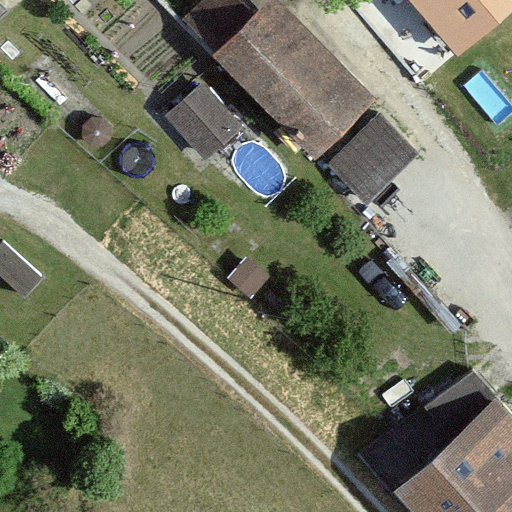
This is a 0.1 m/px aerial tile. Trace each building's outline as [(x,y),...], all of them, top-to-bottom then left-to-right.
[(0,0),(0,19),(16,4),(12,0),(0,0)] [(263,9),(254,0),(208,0),(193,16),(225,48),(263,9)] [(329,156),(384,100),(283,0),(279,0),(226,53),(329,156)] [(511,16),(511,0),(430,0),(471,50),(511,16)] [(214,155),(248,125),(209,82),(175,112),(214,155)] [(373,200),(422,151),(385,114),(335,163),(373,200)] [(424,511),(511,511),(511,419),(499,406),(410,498),(424,511)]
